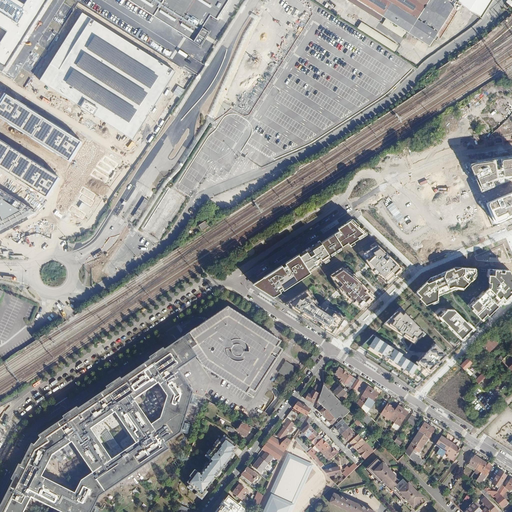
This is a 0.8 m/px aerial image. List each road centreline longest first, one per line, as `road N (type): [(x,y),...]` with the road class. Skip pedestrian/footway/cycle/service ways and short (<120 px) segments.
road 1 (residential): [(235,285),(377,195),(382,183),(370,172),(229,284)]
road 2 (residential): [(228,284),(203,282),(5,418)]
road 3 (residential): [(11,431),(40,402),(228,284)]
road 4 (unknown): [(339,0),(426,51),(464,16)]
road 5 (unknown): [(254,24),(382,105)]
road 6 (unknown): [(365,117),(244,37)]
road 7 (residential): [(292,397),(203,511)]
road 8 (unknown): [(388,83),(268,5)]
road 9 (residential): [(417,403),(511,301)]
road 10 (unknown): [(233,52),(346,130)]
road 11 (unknown): [(293,0),(390,63),(388,83)]
road 12 (unknown): [(223,68),(218,87),(310,152)]
road 13 (unknown): [(330,141),(223,68)]
